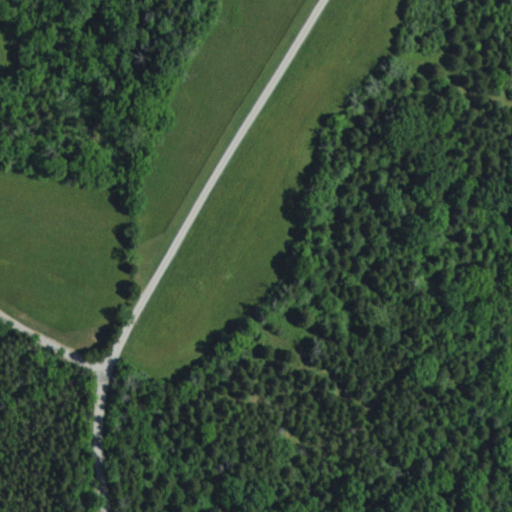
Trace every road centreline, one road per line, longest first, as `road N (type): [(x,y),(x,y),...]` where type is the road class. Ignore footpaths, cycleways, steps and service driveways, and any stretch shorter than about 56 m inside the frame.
road 1 (residential): [(105,511),(95,406),(102,362),(250,97),(314,0)]
road 2 (residential): [(102,362),(0,293)]
